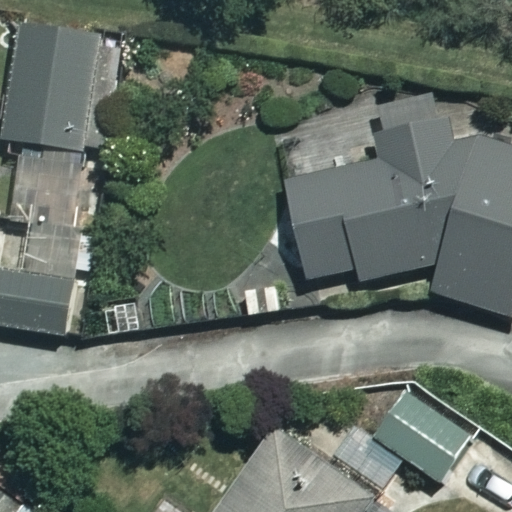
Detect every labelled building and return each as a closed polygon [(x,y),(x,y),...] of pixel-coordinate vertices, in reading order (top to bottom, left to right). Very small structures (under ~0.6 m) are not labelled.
[(89,229),(99,159),(117,162),(134,47),(25,32),(8,152),(25,155),(16,218),(89,229)] [(511,154),(485,148),(458,153),(452,127),(440,130),(435,110),(380,122),(391,171),(297,193),(319,289),(368,278),(370,290),(451,271),(444,305),(511,322),(511,154)] [(86,285),(0,274),(0,336),(79,346),(86,285)] [(480,441),(414,398),(382,447),(449,489),(480,441)] [(381,511),(384,508),(287,440),(236,511),(381,511)] [(41,494),(11,471),(0,484),(0,511),(35,511),(30,508),(41,494)]
